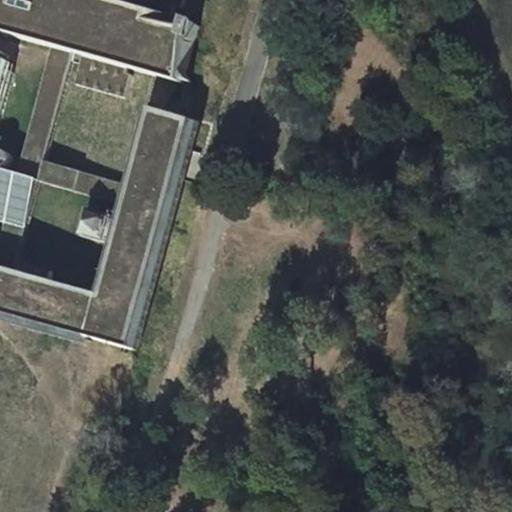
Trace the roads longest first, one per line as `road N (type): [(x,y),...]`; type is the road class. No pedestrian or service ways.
road 1 (track): [(184,360),(141,511)]
road 2 (track): [(466,0),(511,145)]
